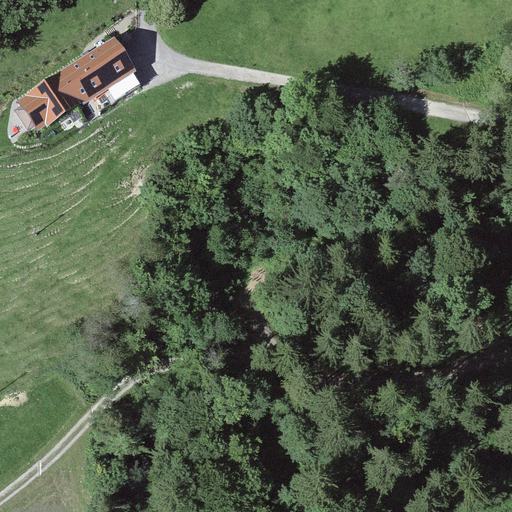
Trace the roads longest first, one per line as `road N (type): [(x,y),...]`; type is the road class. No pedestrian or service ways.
road 1 (track): [(0,490),(129,386),(281,282)]
road 2 (track): [(144,0),(150,43),(178,66),(393,98)]
road 3 (track): [(393,98),(511,62)]
